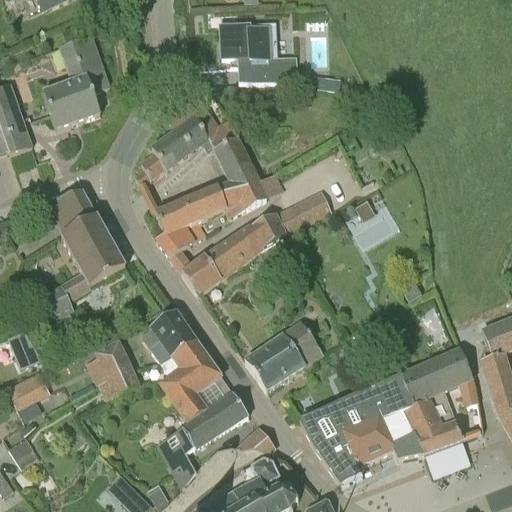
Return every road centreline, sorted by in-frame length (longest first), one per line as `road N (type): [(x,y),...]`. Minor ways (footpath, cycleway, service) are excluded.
road 1 (secondary): [(349,511),(274,431),(129,228),(114,181)]
road 2 (secondary): [(114,181),(162,75),(158,0)]
road 3 (residential): [(0,215),(80,183),(114,181)]
